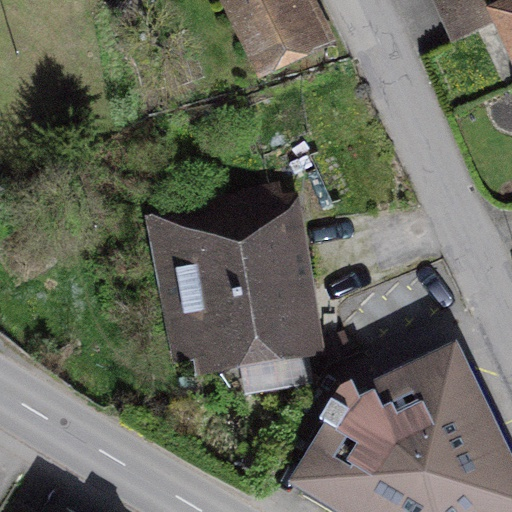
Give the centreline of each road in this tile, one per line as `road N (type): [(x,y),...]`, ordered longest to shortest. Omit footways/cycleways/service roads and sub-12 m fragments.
road 1 (residential): [(475,257),(362,0)]
road 2 (secondary): [(0,388),(206,511)]
